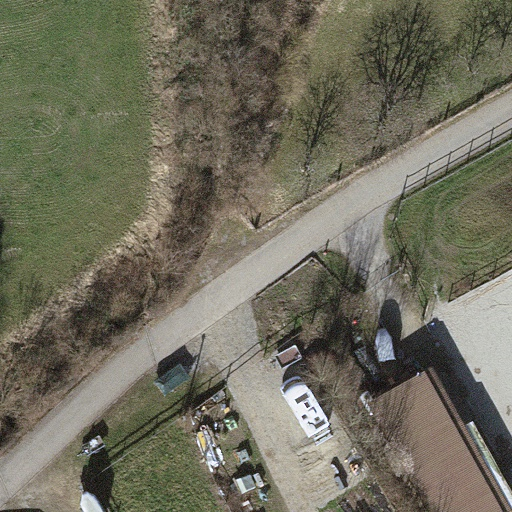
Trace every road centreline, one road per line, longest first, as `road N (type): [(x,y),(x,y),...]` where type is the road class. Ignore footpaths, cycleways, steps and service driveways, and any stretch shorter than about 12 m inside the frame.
road 1 (unclassified): [(511,117),(350,210),(131,362),(0,487)]
road 2 (track): [(216,303),(263,466),(285,511)]
